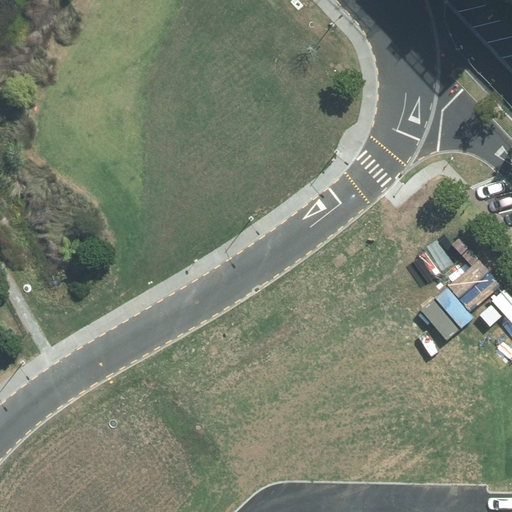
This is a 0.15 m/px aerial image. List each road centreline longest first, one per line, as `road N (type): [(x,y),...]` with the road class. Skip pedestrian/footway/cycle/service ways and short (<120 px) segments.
road 1 (unclassified): [(402,28),(403,112),(357,189),(62,381),(0,433)]
road 2 (unclassified): [(511,163),(402,28)]
road 3 (unclassified): [(402,28),(467,50),(511,96)]
